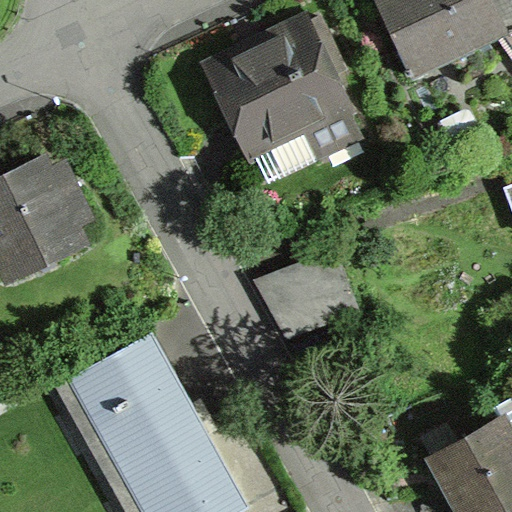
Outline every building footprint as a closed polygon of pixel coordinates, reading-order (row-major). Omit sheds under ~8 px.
[(511,0),(373,0),(409,77),(501,37),(511,54),(511,0)] [(304,17),(201,67),(247,161),(311,131),(318,146),(358,126),(304,17)] [(0,279),(6,291),(89,246),(82,234),(95,227),(62,165),(50,171),(44,159),(0,182),(0,279)] [(511,189),(503,193),(511,214),(511,189)] [(358,317),(334,256),(254,287),(291,343),(358,317)] [(242,511),(147,345),(63,392),(132,511),(242,511)] [(511,511),(511,403),(496,413),(503,425),(429,467),(454,511),(511,511)]
